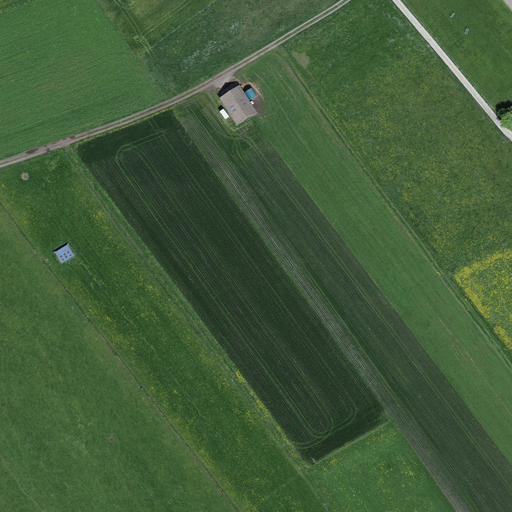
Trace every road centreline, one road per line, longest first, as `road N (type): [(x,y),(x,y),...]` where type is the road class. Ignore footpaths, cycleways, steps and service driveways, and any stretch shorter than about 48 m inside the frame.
road 1 (track): [(346,0),(176,99),(0,164)]
road 2 (residential): [(511,136),(395,0)]
